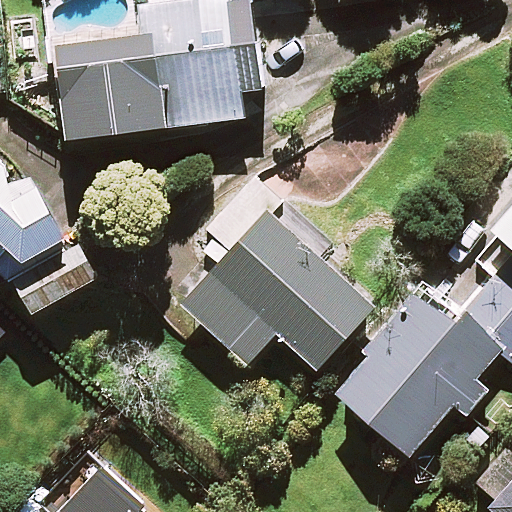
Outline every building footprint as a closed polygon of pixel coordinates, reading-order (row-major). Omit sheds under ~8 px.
[(264,85),(255,0),(170,0),(147,2),(150,28),(63,37),(73,133),(248,114),(245,87),(264,85)] [(124,263),(93,232),(84,237),(0,154),(0,41),(2,42),(0,23),(0,263),(43,306),(124,263)] [(375,305),(250,186),(207,231),(212,236),(203,246),(221,263),(186,300),(249,361),(280,329),(318,365),(375,305)] [(511,209),(500,224),(511,234),(511,209)] [(469,411),(492,384),(481,376),(503,350),(511,357),(511,267),(506,263),(459,319),(423,290),(340,390),(414,451),(456,401),(469,411)] [(511,511),(511,452),(508,449),(476,485),(507,511),(511,511)] [(152,511),(104,467),(76,497),(63,485),(46,503),(55,511),(152,511)]
